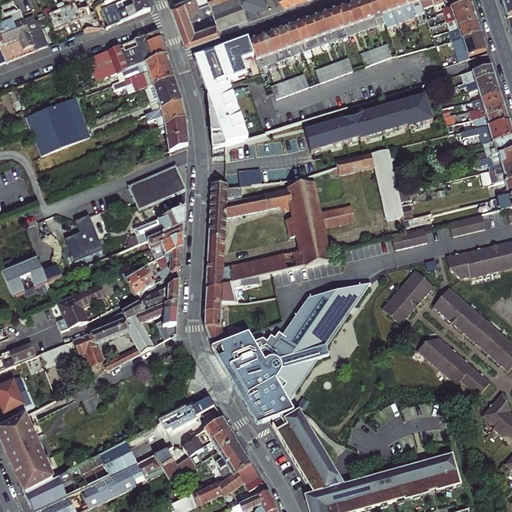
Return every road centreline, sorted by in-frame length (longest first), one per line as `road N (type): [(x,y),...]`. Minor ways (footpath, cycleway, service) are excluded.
road 1 (tertiary): [(197,273),(199,353),(294,511)]
road 2 (residential): [(284,294),(511,233)]
road 3 (tertiary): [(179,55),(200,135),(197,273)]
road 4 (residential): [(0,353),(29,339),(89,330),(197,273)]
road 5 (residential): [(0,81),(165,15)]
road 6 (residential): [(179,55),(331,0)]
